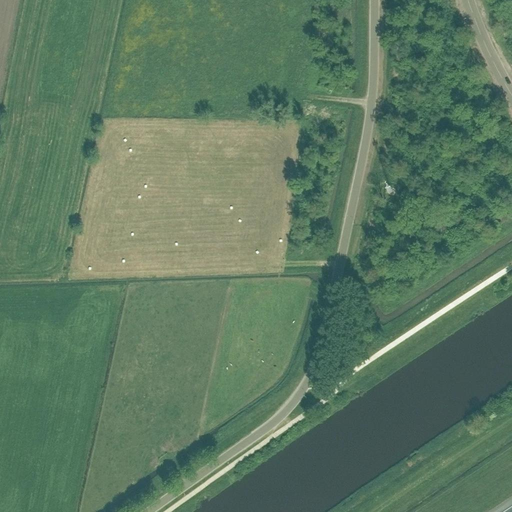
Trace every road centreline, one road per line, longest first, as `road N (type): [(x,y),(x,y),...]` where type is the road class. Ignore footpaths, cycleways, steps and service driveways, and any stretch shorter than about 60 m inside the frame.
road 1 (tertiary): [(147,511),(274,421),(314,369),(369,117),(373,0)]
road 2 (track): [(511,423),(381,511)]
